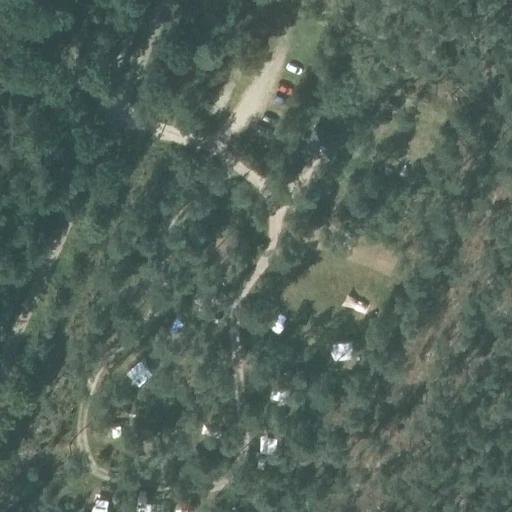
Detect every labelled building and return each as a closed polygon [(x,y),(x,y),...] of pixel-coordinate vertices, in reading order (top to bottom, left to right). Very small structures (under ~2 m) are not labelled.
[(333,111),(309,150),(329,162),(352,123),(333,111)] [(214,229),(209,246),(226,251),(231,234),(214,229)] [(362,254),(362,267),(377,267),(378,255),(362,254)] [(126,289),(133,275),(123,270),(117,284),(126,289)] [(159,436),(139,436),(139,451),(159,450),(159,436)]
